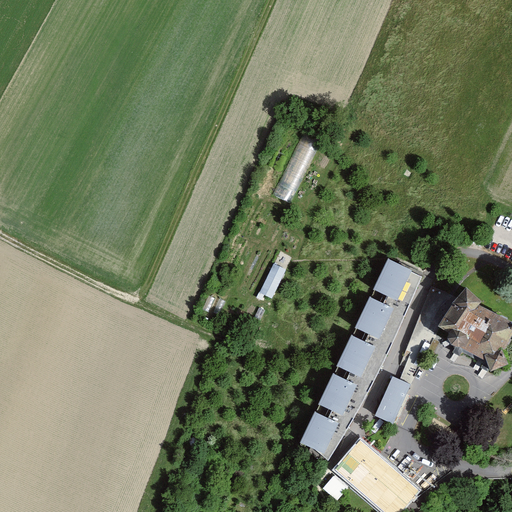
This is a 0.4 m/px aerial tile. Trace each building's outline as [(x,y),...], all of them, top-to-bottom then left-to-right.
[(292,202),(318,141),(301,134),(275,195),(292,202)] [(275,263),(261,291),(272,296),(287,267),(275,263)] [(374,294),(397,307),(411,274),(389,263),(374,294)] [(489,377),(507,374),(502,358),(511,333),(511,328),(484,312),(466,293),(451,306),(436,334),(443,340),(446,348),(451,355),(460,355),(484,366),(489,377)] [(355,332),(377,345),(393,313),(369,301),(355,332)] [(336,371),(360,383),(373,350),(350,339),(336,371)] [(371,421),(389,431),(410,386),(389,378),(371,421)] [(318,412),(342,424),(357,392),(334,379),(318,412)] [(300,446),(324,459),(338,429),(315,417),(300,446)] [(401,511),(421,490),(360,437),(331,470),(336,475),(349,487),(377,511),(401,511)] [(349,487),(336,475),(324,489),(337,501),(349,487)]
